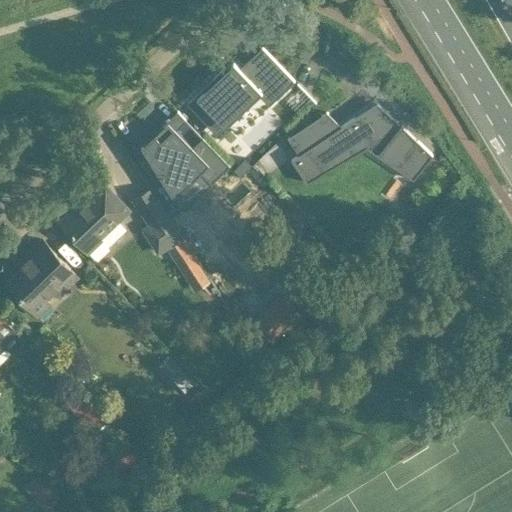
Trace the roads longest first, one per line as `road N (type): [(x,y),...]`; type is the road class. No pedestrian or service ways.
road 1 (residential): [(0,212),(221,0)]
road 2 (primary): [(428,0),(511,134)]
